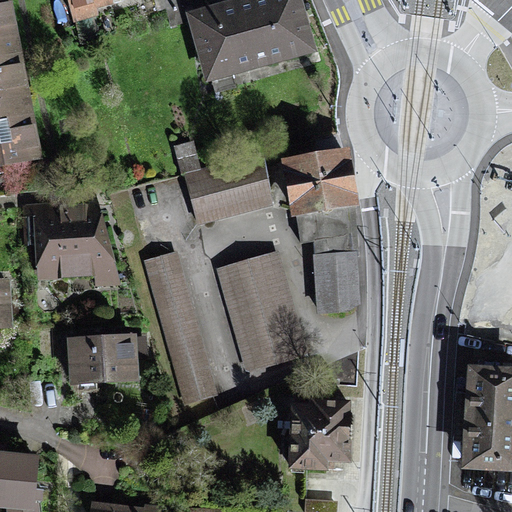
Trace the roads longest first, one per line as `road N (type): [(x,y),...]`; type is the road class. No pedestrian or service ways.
road 1 (secondary): [(438,171),(444,245),(427,363),(421,504)]
road 2 (secondary): [(382,64),(361,97),(364,136),(388,164),(438,171)]
